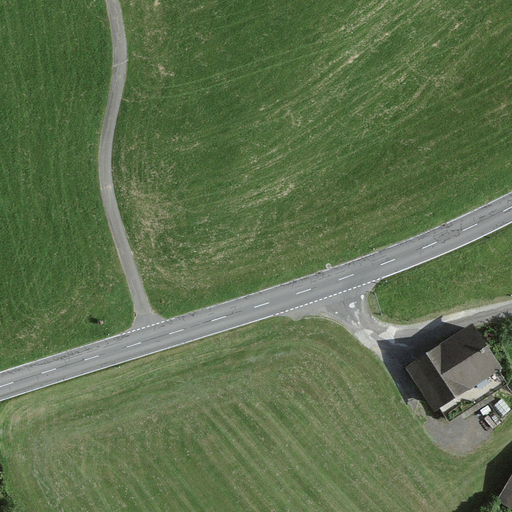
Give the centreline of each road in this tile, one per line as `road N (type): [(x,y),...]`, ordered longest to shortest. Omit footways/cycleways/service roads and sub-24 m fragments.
road 1 (secondary): [(0,387),(443,244),(511,207)]
road 2 (track): [(154,338),(105,175),(120,38),(112,0)]
